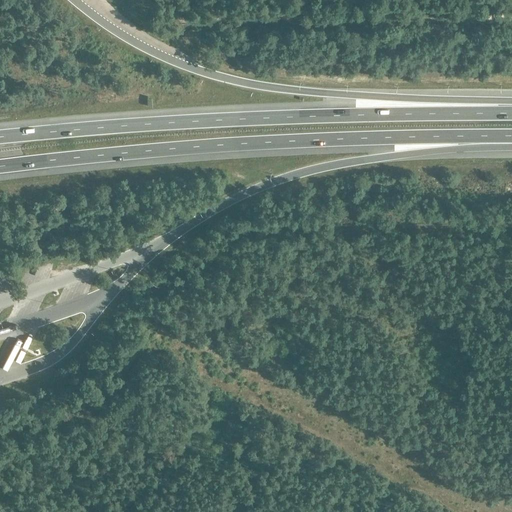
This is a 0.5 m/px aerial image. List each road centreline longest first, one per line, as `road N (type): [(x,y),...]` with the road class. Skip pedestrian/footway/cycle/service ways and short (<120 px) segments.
road 1 (motorway): [(511,113),(210,120),(0,137)]
road 2 (motorway): [(0,166),(217,145),(488,136)]
road 3 (motorway): [(157,246),(226,202),(288,176),(488,136)]
road 4 (motorway): [(511,107),(274,88),(212,74)]
road 5 (track): [(457,511),(197,365)]
